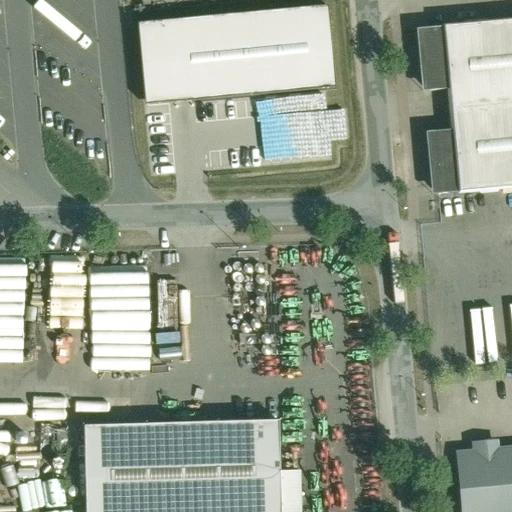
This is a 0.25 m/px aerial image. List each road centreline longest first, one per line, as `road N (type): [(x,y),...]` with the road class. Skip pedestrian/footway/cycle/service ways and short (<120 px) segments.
road 1 (residential): [(412,511),(381,207)]
road 2 (residential): [(131,216),(381,207)]
road 3 (unknown): [(47,218),(26,0)]
road 4 (unknown): [(131,216),(115,0)]
road 5 (residential): [(381,207),(362,0)]
road 6 (residential): [(0,220),(131,216)]
